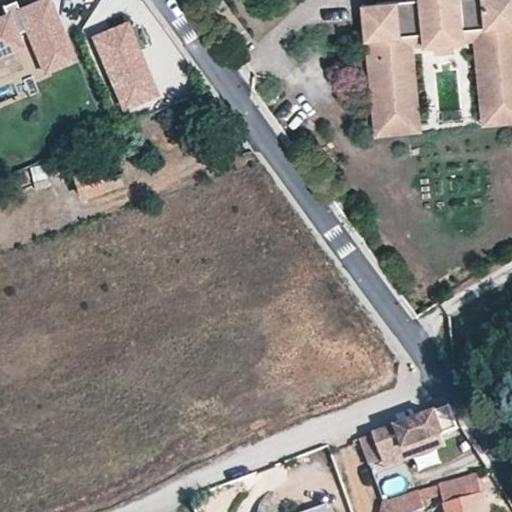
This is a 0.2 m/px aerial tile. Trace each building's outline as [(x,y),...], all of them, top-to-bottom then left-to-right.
[(0,52),(18,45),(14,36),(27,30),(44,70),(72,59),(47,0),(42,0),(18,10),(6,15),(0,17),(0,52)] [(18,10),(14,0),(12,0),(1,5),(6,15),(18,10)] [(381,15),(379,0),(364,0),(366,16),(381,15)] [(379,0),(381,15),(366,16),(371,63),(379,63),(386,131),(417,128),(410,60),(403,60),(400,37),(486,28),(495,119),(511,117),(511,0),(509,0),(502,1),(502,0),(379,0)] [(130,28),(98,41),(126,110),(158,97),(130,28)] [(420,58),(477,53),(484,120),(495,119),(486,28),(400,37),(403,60),(410,60),(417,128),(427,127),(420,58)] [(378,132),(386,131),(379,63),(371,63),(378,132)] [(133,150),(127,133),(44,168),(48,175),(33,180),(37,189),(72,180),(70,176),(111,161),(109,158),(133,150)] [(121,187),(111,161),(70,176),(72,180),(80,203),(121,187)] [(458,428),(451,408),(374,435),(382,459),(405,450),(404,446),(440,434),(458,428)] [(405,450),(382,459),(385,466),(444,445),(440,434),(404,446),(405,450)] [(488,511),(479,476),(384,504),(376,507),(377,511),(426,511),(424,506),(441,501),(444,511),(488,511)]
